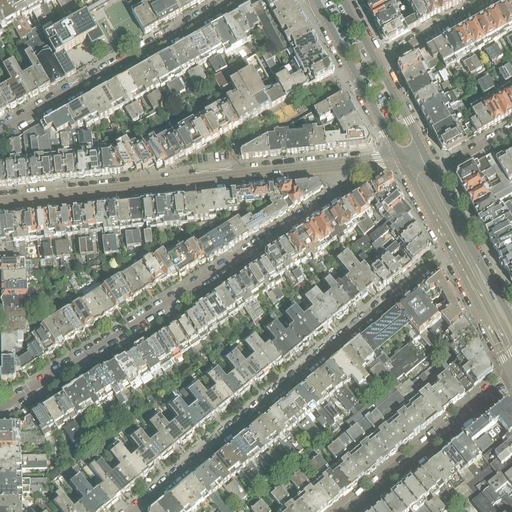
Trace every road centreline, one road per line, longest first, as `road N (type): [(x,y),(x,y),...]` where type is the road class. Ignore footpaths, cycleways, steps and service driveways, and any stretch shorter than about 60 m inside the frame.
road 1 (residential): [(0,409),(332,198),(335,166)]
road 2 (residential): [(458,246),(134,511)]
road 3 (residential): [(0,203),(335,166)]
road 4 (residential): [(235,0),(0,132)]
road 5 (residential): [(346,511),(511,375)]
road 6 (tertiary): [(312,0),(390,143),(410,156)]
road 7 (residential): [(492,0),(377,64)]
